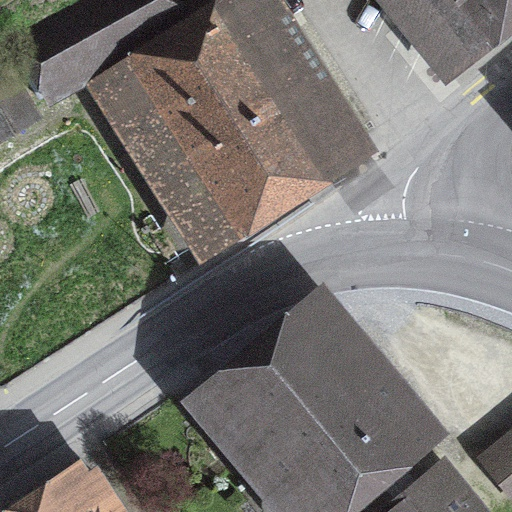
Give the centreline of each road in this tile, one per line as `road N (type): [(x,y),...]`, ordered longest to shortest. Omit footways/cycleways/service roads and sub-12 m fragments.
road 1 (primary): [(403,252),(320,260),(239,292),(0,449)]
road 2 (residential): [(403,252),(411,175),(511,88)]
